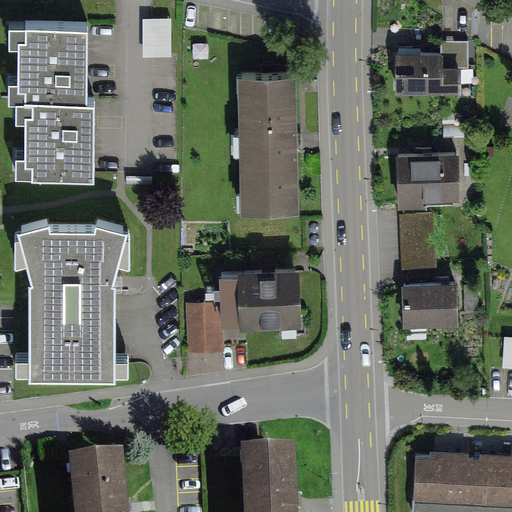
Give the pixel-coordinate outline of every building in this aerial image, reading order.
[(147,12),(147,52),(175,52),(175,12),(147,12)] [(88,21),(9,20),(9,43),(18,43),(18,76),(8,75),(8,97),(16,97),(16,115),(26,116),(25,152),(17,152),(17,172),(94,174),(95,95),(87,94),(88,21)] [(446,53),(398,52),(397,87),(458,88),(458,68),(468,68),(468,41),(446,41),(446,53)] [(294,67),(236,69),(240,212),(297,210),(294,67)] [(454,151),(383,155),(385,208),(456,204),(454,151)] [(440,212),(398,213),(400,242),(441,240),(440,212)] [(48,217),(22,225),(38,278),(38,307),(33,307),(33,361),(51,360),(51,370),(98,369),(98,361),(115,361),(114,306),(109,306),(109,278),(126,226),(98,217),(96,224),(50,225),(48,217)] [(441,240),(400,242),(401,270),(443,268),(441,240)] [(298,273),(234,275),(235,327),(300,326),(298,273)] [(459,322),(457,279),(423,281),(425,324),(459,322)] [(425,324),(423,281),(389,282),(391,326),(425,324)] [(292,511),(289,451),(245,454),(248,511),(292,511)] [(511,511),(511,459),(415,454),(412,506),(413,511),(456,511),(463,511),(511,511)] [(123,511),(119,459),(76,463),(80,511),(123,511)]
